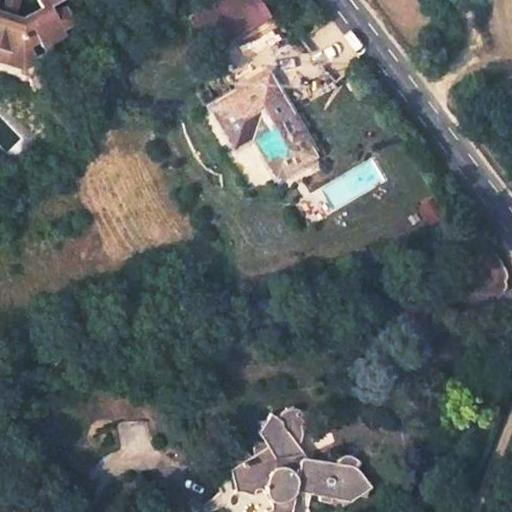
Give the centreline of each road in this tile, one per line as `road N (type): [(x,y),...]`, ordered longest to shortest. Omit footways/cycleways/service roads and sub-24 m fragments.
road 1 (tertiary): [(340,0),(511,222)]
road 2 (track): [(418,101),(463,59),(471,35),(461,0)]
